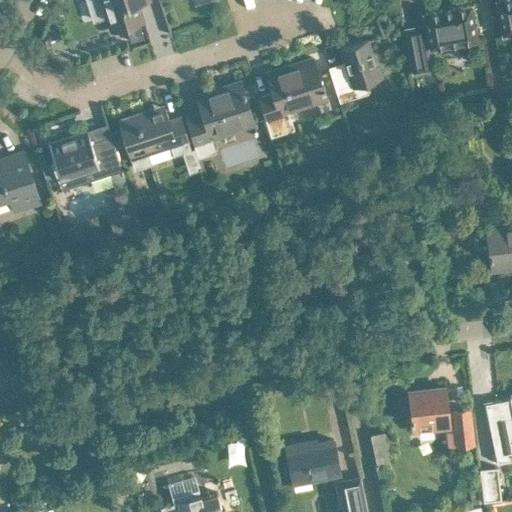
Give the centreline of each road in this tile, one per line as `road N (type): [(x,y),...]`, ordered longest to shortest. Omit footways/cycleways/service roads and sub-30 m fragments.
road 1 (residential): [(0,446),(267,360),(511,327)]
road 2 (residential): [(0,52),(72,95),(106,91),(319,19)]
